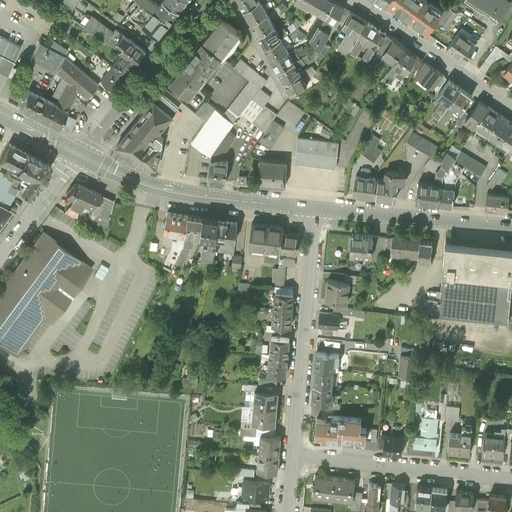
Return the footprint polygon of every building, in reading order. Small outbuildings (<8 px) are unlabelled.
[(77,0),(62,0),(61,3),(71,9),(71,10),(73,7),(77,0)] [(170,21),(178,10),(163,0),(161,0),(159,4),(153,0),(138,0),(140,1),(170,21)] [(163,0),(178,10),(186,0),(163,0)] [(239,0),(244,9),(256,2),(255,0),(239,0)] [(244,9),(251,22),(267,13),(262,4),(259,0),(256,2),(244,9)] [(333,1),(331,0),(318,0),(314,8),(312,11),(316,13),(318,10),(321,12),(325,14),(333,1)] [(426,33),(437,18),(442,11),(426,0),(388,0),(385,5),(393,10),(414,24),(426,33)] [(463,0),(464,0),(482,13),(483,12),(488,16),(487,17),(496,23),(510,3),(505,0),(463,0)] [(157,36),(170,21),(140,1),(130,13),(157,36)] [(325,14),(335,21),(343,7),(333,1),(325,14)] [(437,18),(448,26),(459,9),(448,2),(442,11),(437,18)] [(84,26),(90,18),(73,7),(71,10),(71,9),(68,15),(70,16),(74,19),(84,26)] [(350,11),(343,7),(335,21),(342,25),(350,11)] [(348,53),(349,51),(368,22),(350,11),(342,25),(342,26),(349,30),(338,48),(348,53)] [(307,37),(310,40),(319,24),(325,14),(321,12),(307,37)] [(251,22),(258,34),(274,25),(267,13),(251,22)] [(74,19),(70,16),(61,29),(66,33),(74,19)] [(90,18),(84,26),(107,41),(111,35),(114,32),(91,16),(90,18)] [(295,17),(293,21),(298,27),(301,21),(295,17)] [(221,18),(202,41),(220,55),(238,31),(221,18)] [(293,21),(284,27),(287,33),(298,27),(293,21)] [(362,69),(375,48),(385,33),(368,22),(349,51),(355,54),(360,47),(359,45),(361,42),(369,47),(362,58),(359,56),(354,64),(362,69)] [(329,31),(319,24),(310,40),(317,48),(319,49),(321,46),(329,31)] [(258,34),(265,46),(287,33),(284,27),(277,31),(274,25),(258,34)] [(475,45),(475,43),(468,38),(471,33),(461,26),(447,47),(463,59),(469,50),(472,50),(475,45)] [(287,33),(290,39),(297,35),(301,41),(307,37),(298,27),(287,33)] [(265,46),(271,59),(287,49),(284,43),(290,39),(287,33),(265,46)] [(385,55),(393,61),(404,46),(385,33),(375,48),(378,50),(375,58),(380,62),(385,55)] [(120,50),(123,53),(135,63),(145,51),(129,38),(129,39),(122,34),(118,40),(117,40),(123,45),(120,50)] [(0,35),(0,70),(1,71),(9,75),(23,48),(0,35)] [(107,41),(117,48),(120,50),(123,45),(117,40),(118,40),(111,35),(107,41)] [(60,45),(51,39),(46,46),(57,51),(60,45)] [(202,41),(180,69),(198,84),(221,56),(220,55),(202,41)] [(55,74),(56,72),(64,55),(57,51),(46,46),(39,42),(30,60),(55,74)] [(323,47),(321,46),(319,49),(320,51),(326,57),(331,46),(325,43),(323,47)] [(300,45),(288,52),(293,61),(305,53),(300,45)] [(503,55),(508,59),(509,57),(508,54),(495,45),(486,59),(491,62),(503,55)] [(416,55),(404,46),(393,61),(381,79),(383,81),(385,79),(386,81),(388,79),(391,81),(395,75),(401,78),(406,71),(409,74),(414,67),(415,66),(411,63),(416,55)] [(320,51),(319,49),(317,48),(309,52),(308,51),(305,53),(293,61),(296,66),(314,56),(313,55),(320,51)] [(271,59),(278,70),(293,61),(288,52),(287,49),(271,59)] [(123,53),(112,66),(124,76),(135,63),(123,53)] [(98,84),(64,55),(56,72),(63,78),(61,79),(53,97),(59,100),(57,105),(69,110),(78,90),(87,98),(98,84)] [(414,67),(416,68),(423,59),(416,55),(411,63),(415,66),(414,67)] [(250,79),(223,114),(233,121),(240,113),(252,121),(264,104),(271,95),(260,87),(267,80),(240,58),(234,66),(250,79)] [(511,59),(511,61),(506,68),(501,70),(500,71),(500,74),(507,75),(511,78),(511,59)] [(278,70),(284,81),(300,73),(296,66),(293,61),(278,70)] [(425,62),(416,74),(432,86),(441,73),(425,62)] [(113,89),(124,76),(112,66),(100,80),(113,89)] [(311,66),(300,73),(303,77),(312,74),(315,69),(311,66)] [(199,84),(198,84),(180,69),(168,82),(187,98),(199,84)] [(316,69),(315,69),(312,74),(327,83),(330,78),(316,69)] [(303,77),(300,73),(284,81),(291,94),(307,85),(303,77)] [(446,77),(441,73),(432,86),(437,89),(446,77)] [(431,113),(437,117),(460,87),(449,79),(437,95),(443,99),(442,101),(441,101),(431,113)] [(331,95),(335,88),(329,84),(325,91),(331,95)] [(471,95),(460,87),(437,117),(443,122),(451,111),(457,116),(471,95)] [(21,108),(35,115),(44,98),(29,91),(21,108)] [(160,92),(154,99),(173,114),(178,107),(160,92)] [(348,99),(342,95),(339,100),(345,104),(348,99)] [(57,105),(44,98),(35,115),(60,128),(62,125),(66,115),(69,110),(57,105)] [(116,145),(139,163),(156,167),(163,140),(163,138),(158,133),(173,114),(154,99),(116,145)] [(195,112),(206,120),(215,107),(205,100),(195,112)] [(465,119),(474,126),(487,105),(478,100),(469,113),(464,119),(465,119)] [(363,107),(356,103),(351,112),(358,116),(363,107)] [(252,121),(265,131),(273,118),(277,113),(264,104),(252,121)] [(511,122),(487,105),(474,126),(510,151),(511,147),(511,122)] [(191,141),(211,155),(228,131),(234,122),(233,121),(223,114),(215,107),(206,120),(191,141)] [(461,125),(465,119),(464,119),(469,113),(464,109),(455,121),(461,125)] [(77,119),(66,115),(62,125),(72,130),(77,119)] [(284,125),(273,118),(265,131),(259,139),(270,146),(284,125)] [(314,130),(334,139),(337,134),(317,124),(314,130)] [(412,130),(406,141),(431,155),(438,145),(412,130)] [(228,131),(211,155),(210,158),(217,159),(218,157),(221,157),(234,138),(234,135),(228,131)] [(362,151),(374,160),(382,149),(375,145),(380,138),(373,134),(369,140),(368,140),(362,151)] [(336,165),(339,140),(334,139),(298,135),(295,160),(336,165)] [(16,169),(17,169),(26,151),(9,143),(0,161),(11,166),(6,174),(12,177),(16,169)] [(442,175),(453,159),(460,149),(451,143),(442,158),(441,164),(437,170),(436,170),(434,183),(441,184),(442,175)] [(486,165),(460,149),(453,159),(464,166),(480,176),(486,165)] [(49,164),(26,151),(17,169),(22,172),(20,176),(23,177),(21,181),(23,183),(20,187),(31,194),(50,168),(49,164)] [(440,161),(431,155),(424,164),(433,171),(440,161)] [(287,159),(260,157),(258,183),(270,184),(270,183),(285,184),(287,159)] [(210,158),(208,179),(226,181),(228,160),(217,159),(210,158)] [(441,185),(454,187),(455,187),(456,179),(464,166),(453,159),(442,175),(441,184),(441,185)] [(354,193),(373,195),(375,177),(369,176),(370,168),(362,167),(361,175),(356,174),(354,193)] [(498,167),(487,183),(492,187),(497,179),(500,181),(506,172),(498,167)] [(0,200),(12,177),(6,174),(0,170),(0,200)] [(384,178),(375,177),(373,195),(396,198),(398,181),(405,182),(406,172),(385,170),(384,178)] [(12,177),(0,200),(0,204),(7,208),(8,208),(18,187),(15,186),(18,180),(12,177)] [(75,181),(65,194),(73,197),(70,204),(80,209),(81,207),(87,210),(88,210),(102,194),(75,181)] [(416,201),(438,203),(441,185),(441,184),(434,183),(418,181),(416,201)] [(454,187),(441,185),(438,203),(452,205),(454,187)] [(509,194),(487,192),(486,207),(507,209),(509,194)] [(113,198),(102,194),(88,210),(87,210),(81,207),(80,209),(80,212),(104,226),(107,225),(113,198)] [(0,224),(8,213),(5,210),(7,208),(0,204),(0,224)] [(164,230),(186,233),(189,214),(167,210),(164,230)] [(192,235),(202,236),(204,216),(189,214),(186,233),(184,242),(183,243),(191,244),(193,236),(192,235)] [(202,236),(210,237),(208,248),(217,249),(220,219),(204,216),(202,236)] [(217,249),(217,250),(235,252),(238,220),(220,219),(217,249)] [(281,251),(281,249),(283,231),(284,225),(253,222),(250,248),(281,251)] [(92,267),(43,231),(0,289),(0,341),(16,353),(44,315),(52,321),(92,267)] [(300,233),(283,231),(281,249),(298,251),(300,233)] [(372,234),(351,232),(348,260),(354,261),(355,252),(371,253),(372,234)] [(386,236),(372,234),(371,253),(371,256),(380,258),(385,251),(386,236)] [(400,237),(393,236),(390,252),(399,255),(400,237)] [(420,239),(400,237),(399,255),(417,257),(420,239)] [(432,240),(420,239),(417,257),(417,258),(430,259),(432,240)] [(171,247),(166,258),(175,261),(183,243),(184,242),(173,240),(171,247)] [(511,248),(445,241),(444,251),(440,298),(428,297),(426,315),(508,323),(511,284),(511,248)] [(175,261),(181,264),(191,244),(183,243),(175,261)] [(210,258),(214,258),(217,250),(217,249),(208,248),(202,247),(201,259),(209,261),(210,258)] [(243,256),(233,255),(232,266),(241,267),(243,256)] [(284,257),(283,264),(286,264),(295,265),(296,258),(284,257)] [(393,264),(397,269),(405,262),(401,257),(393,264)] [(272,284),(276,285),(284,285),(286,264),(283,264),(279,264),(279,267),(274,267),(272,284)] [(344,273),(343,280),(349,281),(355,282),(356,275),(344,273)] [(343,280),(327,278),(325,299),(346,301),(349,281),(343,280)] [(276,285),(276,291),(294,293),(295,287),(284,285),(276,285)] [(276,291),(275,308),(292,310),(294,293),(276,291)] [(364,310),(333,306),(332,312),(339,313),(364,316),(364,310)] [(291,326),(292,310),(275,308),(274,308),(272,324),(277,325),(291,326)] [(332,312),(319,311),(318,325),(322,326),(321,332),(332,333),(332,327),(346,328),(347,322),(338,321),(339,313),(332,312)] [(272,336),(270,352),(288,354),(290,338),(272,336)] [(287,373),(288,354),(270,352),(270,353),(261,352),(261,360),(259,361),(262,364),(260,366),(266,371),(269,371),(269,372),(287,373)] [(315,352),(314,369),(333,370),(333,363),(338,363),(339,354),(315,352)] [(415,357),(400,355),(398,375),(414,377),(415,357)] [(314,369),(313,383),(332,384),(333,370),(314,369)] [(183,375),(183,384),(198,384),(198,376),(183,375)] [(277,386),(277,379),(259,377),(259,384),(263,385),(277,386)] [(341,385),(332,384),(313,383),(311,400),(316,401),(324,402),(325,402),(333,402),(334,391),(332,391),(332,388),(341,388),(341,385)] [(254,391),(253,406),(277,408),(278,392),(263,391),(254,390),(254,391)] [(458,418),(460,406),(447,404),(445,416),(458,418)] [(273,436),(274,424),(251,422),(253,406),(242,405),(240,434),(260,435),(260,434),(273,436)] [(276,425),(277,408),(253,406),(251,422),(274,424),(276,425)] [(332,415),(333,408),(324,407),(322,407),(321,419),(331,420),(332,415)] [(337,439),(337,437),(364,439),(365,428),(359,427),(360,417),(332,415),(331,420),(321,419),(316,418),(314,438),(337,439)] [(422,424),(421,436),(414,435),(413,447),(435,449),(437,418),(421,416),(420,424),(422,424)] [(449,432),(447,451),(469,454),(472,427),(461,425),(460,433),(449,432)] [(221,430),(206,428),(206,435),(221,437),(221,430)] [(376,429),(365,428),(364,439),(375,440),(376,429)] [(484,433),(482,455),(503,456),(504,442),(505,435),(504,435),(502,435),(503,431),(494,431),(494,434),(484,433)] [(260,435),(258,452),(279,454),(280,436),(273,436),(260,434),(260,435)] [(382,452),(391,453),(393,435),(381,434),(380,440),(381,440),(380,449),(383,450),(382,452)] [(405,436),(393,435),(391,453),(401,454),(401,451),(403,451),(404,442),(405,436)] [(277,471),(279,454),(258,452),(257,469),(277,471)] [(313,496),(332,499),(334,477),(315,475),(313,496)] [(356,479),(334,477),(332,499),(352,501),(353,501),(354,489),(356,479)] [(267,498),(268,482),(244,480),(243,496),(261,497),(267,498)] [(367,502),(365,511),(377,511),(378,503),(378,497),(379,497),(380,484),(369,483),(367,496),(368,496),(367,502)] [(391,495),(389,511),(393,511),(396,511),(398,502),(403,502),(404,497),(406,498),(407,490),(404,490),(405,484),(392,483),(391,495)] [(414,505),(430,507),(433,487),(417,486),(414,505)] [(446,489),(433,487),(430,507),(433,507),(444,509),(446,489)] [(362,490),(354,489),(353,501),(352,501),(352,509),(360,510),(361,501),(362,490)] [(471,511),(471,510),(472,510),(473,499),(474,492),(456,490),(454,504),(454,508),(455,508),(454,511),(471,511)] [(489,494),(488,500),(487,511),(504,511),(506,495),(489,494)] [(488,500),(473,499),(472,510),(471,510),(471,511),(483,511),(484,511),(487,511),(488,500)] [(225,506),(224,511),(245,511),(246,508),(241,507),(242,501),(237,501),(236,506),(234,506),(234,507),(225,506)]
